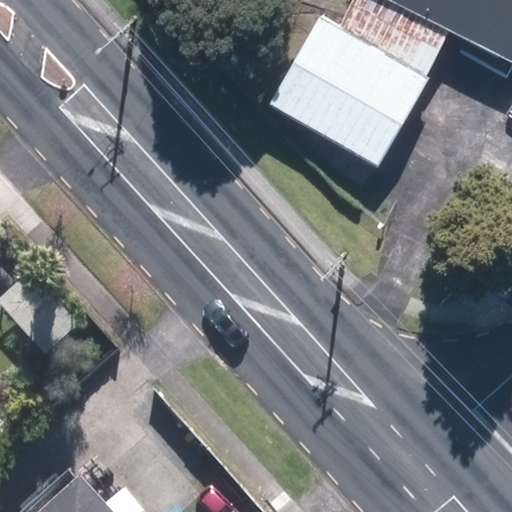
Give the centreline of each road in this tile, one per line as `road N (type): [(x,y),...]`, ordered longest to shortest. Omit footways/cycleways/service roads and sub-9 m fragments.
road 1 (secondary): [(408,474),(0,24)]
road 2 (residential): [(511,377),(408,474)]
